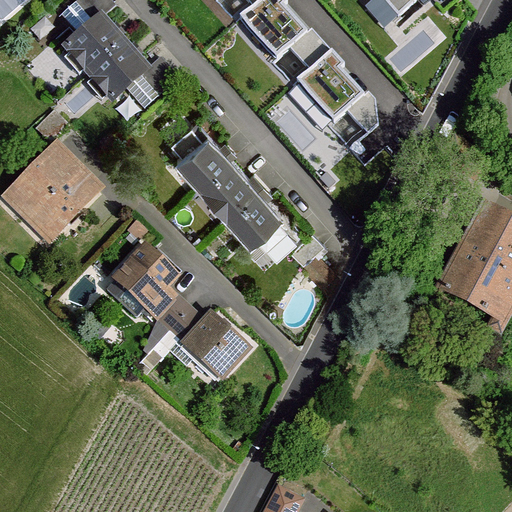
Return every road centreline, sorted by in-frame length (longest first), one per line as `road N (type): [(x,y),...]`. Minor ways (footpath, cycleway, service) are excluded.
road 1 (tertiary): [(507,0),(239,511)]
road 2 (motorway): [(65,511),(0,374)]
